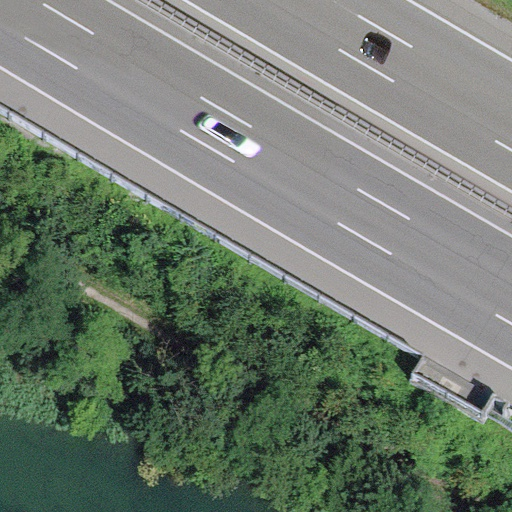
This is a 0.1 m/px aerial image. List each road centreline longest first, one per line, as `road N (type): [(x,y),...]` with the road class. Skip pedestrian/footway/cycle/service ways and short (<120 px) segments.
road 1 (motorway): [(0,0),(511,301)]
road 2 (motorway): [(511,124),(299,0)]
